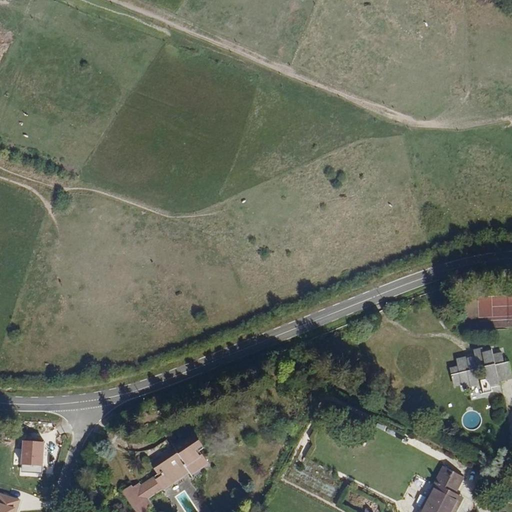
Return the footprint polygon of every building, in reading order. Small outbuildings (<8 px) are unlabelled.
[(511,378),(506,362),(502,364),(499,354),(491,356),(489,351),(481,353),(480,350),(472,353),(474,360),(467,362),(466,360),(456,363),(458,371),(451,373),(456,389),(463,387),(465,392),(473,390),(472,386),(479,384),(476,372),(483,370),(487,382),(481,384),(485,396),(493,393),(492,390),(500,387),(499,382),(511,378)] [(202,458),(198,448),(203,446),(200,439),(193,442),(188,432),(187,432),(186,429),(172,435),(173,438),(167,440),(168,443),(159,446),(158,442),(147,447),(151,458),(131,467),(129,463),(122,466),(121,464),(110,469),(113,474),(114,474),(123,494),(133,490),(134,492),(139,491),(134,479),(171,465),(170,462),(179,458),(181,463),(190,459),(191,462),(202,458)] [(446,511),(458,492),(466,476),(445,465),(437,480),(440,482),(422,511),(446,511)] [(422,511),(440,482),(437,480),(418,511),(422,511)] [(325,484),(322,493),(332,496),(335,488),(325,484)] [(456,511),(466,496),(458,492),(446,511),(456,511)]
